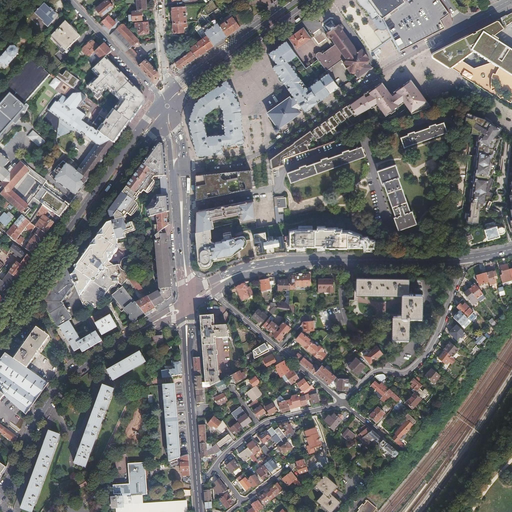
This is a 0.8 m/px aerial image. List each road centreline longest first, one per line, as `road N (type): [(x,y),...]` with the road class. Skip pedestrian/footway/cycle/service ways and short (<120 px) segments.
road 1 (residential): [(427,46),(246,157),(183,164)]
road 2 (residential): [(342,402),(371,373),(403,373),(423,356),(466,258)]
road 3 (secondary): [(466,258),(260,265)]
road 4 (primary): [(160,101),(60,236),(50,264)]
road 5 (secondary): [(113,345),(47,399),(0,493)]
road 6 (primary): [(50,264),(164,118)]
road 7 (primary): [(174,105),(314,0)]
road 8 (residential): [(218,296),(342,402)]
road 9 (primary): [(296,0),(170,90)]
road 10 (residential): [(67,0),(160,101)]
road 11 (secondary): [(191,293),(183,164)]
road 12 (secondary): [(173,175),(182,301)]
